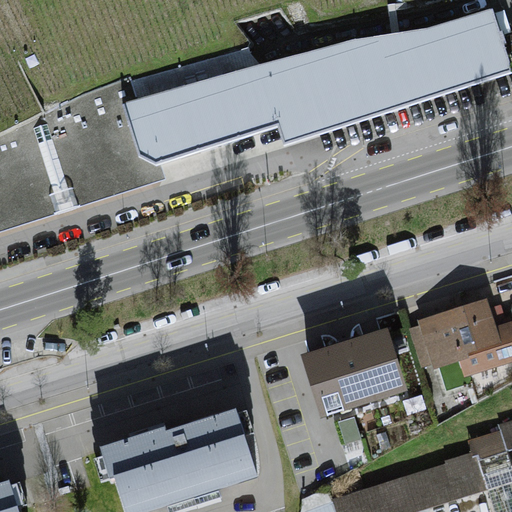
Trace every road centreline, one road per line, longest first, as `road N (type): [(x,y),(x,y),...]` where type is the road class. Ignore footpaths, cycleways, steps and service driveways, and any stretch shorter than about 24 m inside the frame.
road 1 (residential): [(0,409),(511,243)]
road 2 (primary): [(511,146),(0,310)]
